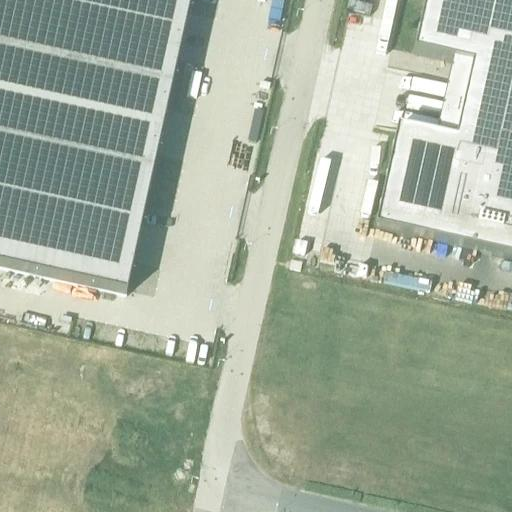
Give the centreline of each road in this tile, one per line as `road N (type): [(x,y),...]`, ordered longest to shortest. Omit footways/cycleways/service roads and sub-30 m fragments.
road 1 (unclassified): [(210,486),(316,0)]
road 2 (unclassified): [(331,511),(210,486)]
